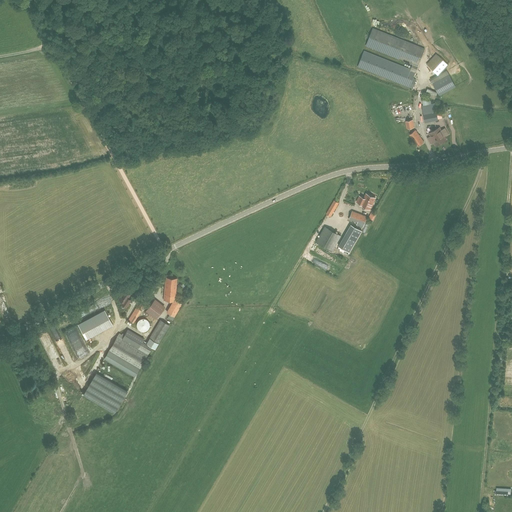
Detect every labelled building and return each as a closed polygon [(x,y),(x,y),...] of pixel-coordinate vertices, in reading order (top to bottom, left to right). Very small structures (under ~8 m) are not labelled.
[(413,64),(410,69),(364,51),(358,66),(413,88),(416,80),(413,78),(416,72),(418,66),(425,49),(373,28),(366,45),(413,64)] [(441,58),(431,68),(439,76),(449,65),(441,58)] [(439,95),(456,87),(449,74),(433,83),(439,95)] [(429,99),(427,99),(427,98),(425,99),(425,98),(422,99),(423,106),(422,106),(425,122),(438,120),(435,103),(431,104),(431,101),(430,101),(429,100),(429,99)] [(412,120),(405,121),(407,129),(414,127),(412,120)] [(446,140),(439,127),(429,133),(436,146),(446,140)] [(415,129),(408,134),(417,146),(424,141),(415,129)] [(374,203),(376,197),(366,193),(364,198),(359,195),(356,202),(360,204),(359,205),(370,210),(371,208),(372,208),(374,203)] [(334,200),(326,214),(331,216),(338,202),(334,200)] [(361,226),(362,224),(364,225),(367,216),(352,211),(349,219),(359,223),(358,225),(361,226)] [(349,252),(362,231),(351,224),(338,246),(349,252)] [(325,227),(316,242),(332,251),(341,236),(325,227)] [(168,313),(173,316),(181,303),(175,300),(177,278),(166,277),(163,300),(174,301),(168,313)] [(128,298),(130,295),(124,291),(119,300),(123,302),(121,304),(126,308),(131,300),(128,298)] [(146,311),(156,318),(164,307),(154,300),(146,311)] [(139,302),(128,320),(133,323),(144,305),(139,302)] [(110,320),(104,310),(78,324),(83,334),(110,320)] [(149,327),(149,325),(149,324),(149,323),(148,321),(147,320),(146,319),(145,319),(143,318),(142,319),(141,319),(139,320),(138,321),(137,322),(137,324),(137,326),(138,328),(138,329),(139,329),(140,330),(141,331),(143,331),(144,331),(145,331),(147,330),(148,329),(149,328),(149,327)] [(152,347),(155,349),(169,325),(160,320),(146,343),(142,341),(144,339),(128,330),(124,336),(119,333),(104,359),(134,376),(152,347)] [(114,413),(127,391),(96,372),(83,395),(114,413)]
